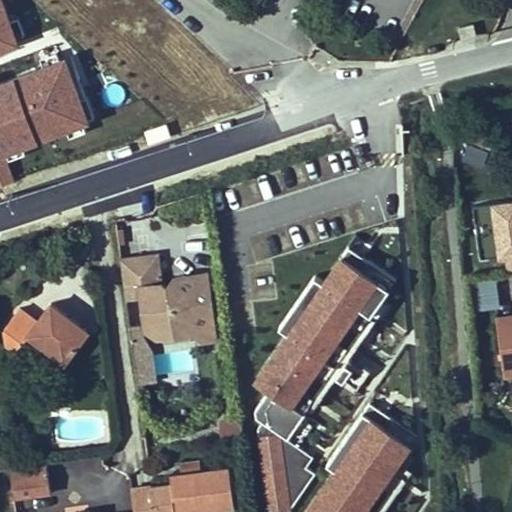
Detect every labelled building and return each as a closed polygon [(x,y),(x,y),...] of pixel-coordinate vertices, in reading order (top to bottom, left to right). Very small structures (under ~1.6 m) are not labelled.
[(473,24),(458,28),(461,37),(476,34),(473,24)] [(66,59),(0,81),(0,148),(87,119),(66,59)] [(504,249),(506,265),(511,264),(511,191),(473,197),(482,253),(504,249)] [(370,308),(390,276),(337,245),(322,270),(314,265),(250,372),(296,399),(356,299),(370,308)] [(126,300),(141,297),(154,307),(147,314),(156,327),(183,323),(193,331),(203,339),(215,337),(209,294),(182,275),(174,276),(166,286),(160,282),(157,254),(120,258),(126,300)] [(206,272),(182,275),(209,294),(206,272)] [(157,337),(193,331),(183,323),(156,327),(147,314),(154,307),(141,297),(145,328),(157,337)] [(51,303),(37,319),(19,306),(4,328),(7,342),(17,350),(29,334),(65,360),(87,330),(51,303)] [(498,326),(511,323),(511,316),(497,318),(498,326)] [(129,325),(131,334),(141,333),(140,323),(129,325)] [(511,323),(498,326),(505,374),(511,372),(511,323)] [(148,350),(133,352),(138,384),(152,382),(148,350)] [(252,409),(284,435),(304,411),(271,385),(252,409)] [(360,404),(298,511),(361,511),(408,431),(360,404)] [(220,437),(243,433),(241,416),(219,419),(220,437)] [(50,492),(46,462),(9,467),(14,497),(50,492)] [(172,482),(151,486),(154,511),(185,511),(236,505),(229,465),(171,474),(172,482)] [(288,507),(290,473),(264,471),(262,506),(288,507)] [(154,511),(151,486),(131,489),(134,511),(154,511)] [(15,511),(35,511),(52,509),(50,492),(14,497),(15,511)]
